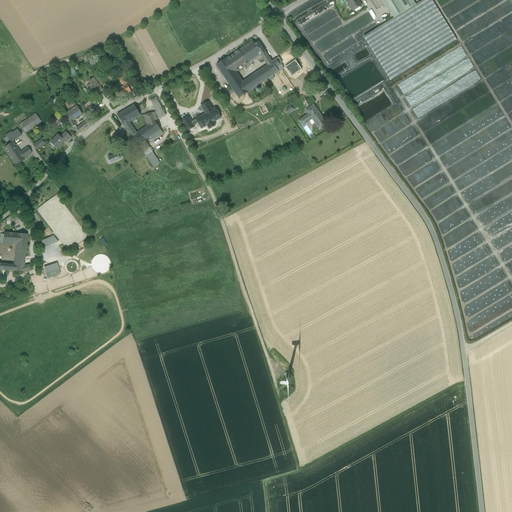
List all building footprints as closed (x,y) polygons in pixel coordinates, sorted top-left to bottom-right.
[(361,6),(357,0),(350,0),(347,2),(353,11),(361,6)] [(394,18),(363,37),(390,81),(457,40),(431,0),(423,0),(416,5),(394,18)] [(382,0),(394,18),(416,5),(413,0),(382,0)] [(320,11),(298,22),(301,27),(315,20),(315,18),(321,15),(320,11)] [(264,60),(268,57),(258,42),(255,45),(252,41),(250,43),(217,65),(239,99),(264,82),(268,79),(283,69),(280,65),(282,63),(279,57),(243,81),(237,72),(261,55),(264,60)] [(98,78),(95,80),(94,79),(90,82),(91,84),(87,87),(92,93),(96,90),(97,92),(99,90),(98,88),(103,85),(98,78)] [(123,86),(118,89),(122,97),(131,92),(127,84),(127,85),(124,81),(121,83),(123,86)] [(108,100),(115,107),(119,103),(112,96),(108,100)] [(312,96),(306,101),(310,106),(316,101),(312,96)] [(162,108),(156,97),(150,100),(156,111),(157,110),(162,108)] [(134,105),(125,110),(132,121),(141,115),(134,105)] [(314,105),(306,111),(309,114),(299,121),(302,126),(314,118),(316,120),(314,122),(320,130),(324,126),(321,122),(324,120),(314,105)] [(83,114),(77,106),(66,113),(69,117),(74,114),(77,118),(83,114)] [(162,108),(157,110),(161,117),(166,115),(162,108)] [(125,110),(117,115),(123,126),(132,121),(125,110)] [(155,112),(144,115),(147,126),(155,121),(155,122),(158,121),(155,112)] [(36,113),(19,124),(25,133),(42,122),(36,113)] [(89,120),(77,126),(81,133),(92,126),(89,120)] [(147,126),(136,134),(137,134),(142,143),(145,140),(151,137),(161,130),(155,122),(155,121),(147,126)] [(136,134),(131,125),(125,129),(127,131),(128,129),(133,136),(137,134),(136,134)] [(161,130),(151,137),(153,140),(163,133),(161,130)] [(142,143),(137,134),(133,136),(139,145),(142,143)] [(58,135),(51,143),(57,149),(65,141),(58,135)] [(33,144),(37,150),(45,143),(42,138),(33,144)] [(142,143),(139,145),(146,156),(152,152),(145,140),(142,143)] [(24,159),(20,153),(13,142),(3,148),(15,165),(24,159)] [(20,153),(24,159),(32,154),(28,147),(20,153)] [(152,152),(146,156),(153,167),(159,163),(152,153),(153,153),(152,152)] [(108,158),(111,164),(121,160),(122,157),(121,155),(118,154),(108,158)] [(17,234),(4,233),(4,235),(3,243),(16,244),(17,234)] [(27,234),(17,234),(16,244),(13,271),(23,272),(30,270),(29,265),(24,266),(27,234)] [(45,247),(58,242),(55,235),(42,240),(45,247)] [(48,278),(61,274),(58,263),(44,267),(48,278)]
